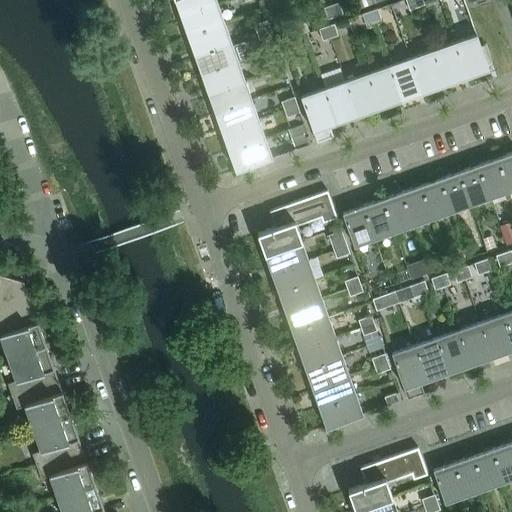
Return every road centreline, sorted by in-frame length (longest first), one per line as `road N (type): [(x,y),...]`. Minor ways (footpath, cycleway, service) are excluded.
road 1 (residential): [(160,511),(73,267),(0,240)]
road 2 (residential): [(203,207),(511,99)]
road 3 (residential): [(292,463),(203,207)]
road 4 (residential): [(292,463),(511,386)]
road 5 (residential): [(203,207),(126,0)]
